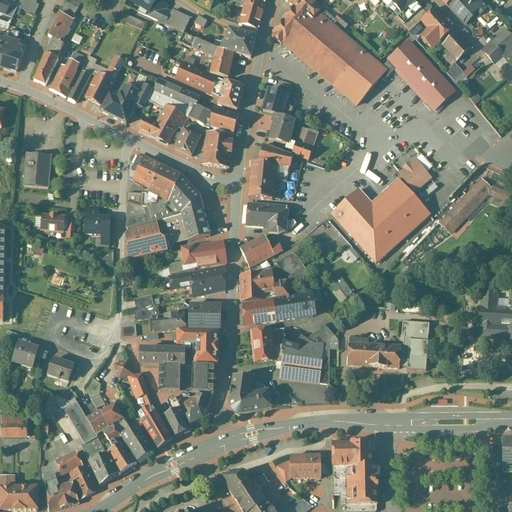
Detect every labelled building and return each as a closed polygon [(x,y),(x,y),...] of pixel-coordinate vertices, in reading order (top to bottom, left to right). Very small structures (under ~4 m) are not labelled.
[(18,7),(0,0),(0,15),(12,20),(18,8),(18,7)] [(31,3),(25,0),(21,0),(18,7),(18,8),(23,10),(26,5),(29,7),(31,3)] [(82,2),(77,0),(68,0),(67,3),(77,9),(82,2)] [(156,0),(133,0),(132,1),(134,2),(134,5),(138,8),(141,7),(142,6),(149,11),(150,11),(156,1),(156,0)] [(200,0),(198,5),(210,11),(214,0),(200,0)] [(246,0),(237,0),(235,6),(244,8),(246,0)] [(264,5),(250,0),(246,0),(244,8),(239,25),(239,26),(257,30),(264,5)] [(283,0),(293,8),(291,10),(290,11),(283,20),(282,20),(282,21),(283,22),(273,33),(272,34),(274,36),(273,37),(272,36),(271,38),(281,46),(282,44),(305,17),(311,23),(318,15),(322,10),(310,0),(283,0)] [(395,0),(395,1),(396,2),(397,1),(405,10),(405,11),(415,2),(417,0),(395,0)] [(469,0),(458,0),(449,9),(465,26),(477,15),(479,17),(482,14),(485,11),(483,9),(474,0),(471,0),(470,1),(469,0)] [(167,7),(156,1),(150,11),(149,11),(145,17),(157,22),(164,12),(167,7)] [(415,2),(405,11),(405,10),(403,12),(396,18),(404,27),(422,10),(415,2)] [(35,5),(31,3),(29,7),(26,5),(23,10),(18,8),(34,16),(39,6),(35,5)] [(77,9),(67,3),(60,15),(71,20),(77,9)] [(125,7),(122,12),(133,17),(136,12),(125,7)] [(495,18),(487,9),(485,11),(482,14),(490,22),(495,18)] [(422,10),(404,27),(409,33),(421,22),(427,16),(422,10)] [(453,30),(434,10),(427,16),(421,22),(429,31),(421,38),(432,50),(440,42),(453,30)] [(190,20),(172,11),(170,15),(165,26),(183,34),(190,20)] [(164,12),(157,22),(165,26),(170,15),(164,12)] [(146,25),(122,14),(119,21),(142,32),(146,25)] [(12,20),(0,15),(0,27),(8,31),(12,20)] [(71,20),(60,15),(48,38),(52,39),(61,44),(61,43),(72,22),(73,21),(71,20)] [(305,17),(282,44),(286,47),(286,48),(287,48),(288,49),(289,50),(298,57),(298,58),(308,66),(309,67),(315,72),(315,73),(316,73),(323,79),(333,87),(332,87),(333,88),(357,108),(387,73),(318,15),(311,23),(305,17)] [(348,24),(339,16),(335,20),(345,28),(348,24)] [(207,22),(198,17),(194,25),(203,29),(207,22)] [(256,38),(229,31),(226,44),(223,43),(221,51),(224,51),(224,53),(234,55),(250,59),(256,38)] [(511,38),(506,31),(485,50),(484,53),(490,59),(498,52),(506,62),(511,56),(511,38)] [(196,40),(183,34),(179,44),(192,49),(196,40)] [(456,34),(442,46),(457,62),(471,50),(456,34)] [(0,42),(0,68),(1,69),(12,41),(7,39),(0,42)] [(52,39),(45,56),(34,82),(45,87),(53,71),(58,61),(55,59),(61,44),(52,39)] [(216,50),(196,40),(192,49),(213,60),(216,50)] [(26,46),(12,41),(1,69),(2,69),(2,68),(16,73),(26,46)] [(454,93),(409,43),(388,63),(433,112),(454,93)] [(221,51),(216,49),(216,50),(213,60),(212,66),(210,66),(209,69),(211,69),(210,75),(228,79),(234,55),(224,53),(224,51),(221,51)] [(87,59),(74,53),(66,69),(75,74),(79,66),(83,68),(87,59)] [(117,54),(107,73),(105,72),(104,75),(103,75),(102,77),(114,83),(128,57),(126,56),(125,58),(117,54)] [(96,62),(88,57),(87,59),(83,68),(91,72),(96,62)] [(194,62),(186,58),(182,67),(191,70),(191,69),(194,62)] [(463,74),(454,64),(445,72),(454,82),(463,74)] [(66,69),(61,67),(49,91),(66,99),(78,75),(75,74),(66,69)] [(191,69),(191,70),(182,67),(176,80),(219,99),(223,83),(191,69)] [(91,72),(83,68),(81,73),(89,76),(91,72)] [(81,73),(76,82),(67,100),(68,100),(69,98),(76,102),(75,104),(76,104),(90,77),(89,76),(81,73)] [(102,77),(97,74),(85,99),(101,108),(105,100),(114,83),(102,77)] [(463,74),(454,82),(458,86),(467,78),(463,74)] [(140,93),(133,106),(135,107),(142,110),(146,102),(149,97),(156,83),(150,80),(147,79),(140,93)] [(200,99),(158,81),(153,92),(194,110),(195,111),(196,107),(200,99)] [(243,88),(224,82),(223,83),(219,99),(217,106),(237,112),(243,88)] [(124,86),(117,100),(110,96),(100,113),(126,125),(135,107),(133,106),(140,93),(124,86)] [(287,96),(269,90),(262,112),(274,116),(281,118),(284,107),(287,96)] [(163,104),(149,97),(146,102),(160,110),(163,104)] [(188,119),(167,107),(156,126),(144,120),(139,131),(150,137),(168,146),(177,128),(182,131),(188,119)] [(195,111),(194,110),(189,120),(197,124),(204,111),(196,107),(195,111)] [(293,109),(284,107),(281,118),(290,120),(293,109)] [(238,118),(214,110),(212,116),(209,128),(233,135),(238,118)] [(204,111),(197,124),(203,127),(209,129),(209,128),(212,116),(204,111)] [(281,118),(274,116),(271,124),(274,125),(270,141),(287,146),(293,121),(290,120),(281,118)] [(200,139),(183,131),(174,149),(192,157),(200,139)] [(308,131),(302,147),(290,142),(288,151),(293,152),(292,156),(308,162),(313,150),(312,150),(318,134),(308,131)] [(233,137),(206,133),(202,166),(229,170),(233,137)] [(292,157),(263,147),(259,165),(289,169),(292,157)] [(52,157),(26,155),(23,188),(48,190),(52,157)] [(180,178),(158,168),(156,171),(151,169),(153,165),(139,158),(134,167),(130,165),(129,178),(134,180),(133,182),(150,190),(148,192),(169,202),(180,178)] [(430,180),(415,163),(400,175),(415,193),(430,180)] [(259,165),(252,164),(249,196),(248,200),(273,202),(275,181),(286,184),(289,169),(259,165)] [(200,199),(180,178),(169,202),(181,215),(200,199)] [(482,181),(455,208),(464,217),(480,200),(482,202),(488,195),(509,204),(511,196),(493,189),(492,191),(482,181)] [(358,190),(330,216),(374,264),(428,215),(397,182),(372,205),(358,190)] [(142,195),(128,194),(127,205),(141,209),(142,195)] [(181,216),(129,232),(129,233),(131,232),(132,236),(129,237),(126,241),(128,247),(125,251),(129,263),(171,253),(175,246),(188,242),(188,243),(210,238),(201,203),(201,200),(200,199),(181,215),(181,216)] [(169,202),(146,209),(147,215),(140,217),(139,216),(126,217),(125,229),(129,232),(181,216),(181,215),(169,202)] [(277,208),(248,206),(245,227),(248,228),(268,230),(269,230),(268,236),(271,236),(278,237),(285,235),(289,232),(296,226),(294,223),(286,222),(287,208),(277,208)] [(109,220),(98,219),(98,209),(87,209),(86,236),(102,237),(102,246),(108,246),(108,247),(109,247),(109,220)] [(461,218),(453,210),(439,225),(447,232),(461,218)] [(313,213),(309,216),(313,222),(317,219),(313,213)] [(65,218),(57,218),(57,217),(50,216),(50,217),(42,216),(40,233),(63,235),(64,234),(67,234),(67,225),(64,224),(65,218)] [(296,226),(289,232),(285,235),(278,237),(271,236),(273,240),(276,238),(279,244),(283,252),(299,243),(317,228),(313,222),(309,216),(296,226)] [(76,223),(68,222),(67,225),(67,234),(66,240),(74,241),(76,223)] [(264,237),(240,250),(249,270),(283,252),(279,244),(270,249),(267,243),(264,237)] [(43,254),(45,244),(32,241),(29,251),(43,254)] [(223,244),(193,248),(193,249),(182,251),(184,264),(182,264),(175,265),(176,271),(177,275),(197,270),(223,266),(226,266),(225,257),(223,244)] [(345,251),(354,262),(360,257),(351,246),(345,251)] [(113,252),(104,252),(103,252),(102,253),(102,254),(101,263),(113,268),(113,252)] [(341,253),(308,274),(311,278),(340,259),(341,261),(345,258),(341,253)] [(272,273),(257,275),(258,279),(253,279),(253,278),(242,280),(242,304),(261,302),(261,301),(274,299),(275,302),(288,299),(292,297),(300,291),(298,287),(311,279),(311,278),(308,274),(295,255),(276,264),(280,271),(278,272),(280,284),(274,285),(272,273)] [(169,267),(157,270),(160,280),(171,277),(169,267)] [(225,268),(189,275),(169,278),(170,282),(178,280),(179,290),(192,287),(194,299),(225,292),(225,268)] [(340,289),(334,281),(329,285),(335,293),(340,289)] [(496,296),(481,295),(478,340),(511,341),(511,289),(509,289),(508,302),(496,301),(496,296)] [(273,301),(243,306),(243,328),(244,328),(313,318),(310,295),(288,299),(275,302),(273,302),(273,301)] [(152,297),(134,300),(136,312),(154,309),(152,297)] [(208,308),(190,307),(189,315),(189,332),(218,332),(220,332),(220,314),(216,314),(217,308),(208,308)] [(136,312),(134,313),(135,323),(149,321),(149,319),(159,318),(158,308),(154,309),(136,312)] [(159,318),(149,319),(149,321),(150,335),(158,334),(178,332),(189,332),(189,315),(159,318)] [(428,324),(402,322),(399,348),(398,366),(424,369),(428,324)] [(323,325),(306,341),(311,345),(327,350),(328,341),(333,336),(323,325)] [(136,326),(122,326),(123,338),(137,337),(136,326)] [(294,333),(285,330),(283,335),(286,336),(301,341),(302,338),(294,333)] [(271,331),(251,333),(254,364),(274,362),(274,364),(275,364),(271,331)] [(20,336),(7,332),(7,341),(18,345),(18,344),(20,336)] [(189,332),(178,332),(177,335),(158,337),(158,349),(142,351),(140,351),(140,367),(159,367),(195,368),(195,365),(214,366),(217,366),(218,332),(189,332)] [(150,335),(143,336),(142,351),(158,349),(158,337),(158,334),(150,335)] [(301,341),(286,336),(283,350),(296,355),(301,341)] [(368,341),(349,339),(347,367),(398,370),(398,366),(399,348),(368,346),(368,341)] [(38,351),(18,344),(18,345),(12,363),(21,366),(22,363),(33,367),(32,369),(33,369),(38,351)] [(321,361),(283,356),(280,380),(318,385),(321,361)] [(74,367),(53,360),(48,375),(58,379),(57,382),(59,383),(60,379),(69,382),(74,367)] [(128,361),(115,365),(120,381),(128,378),(133,376),(128,361)] [(329,362),(321,361),(318,385),(328,386),(329,387),(329,386),(329,379),(329,378),(329,371),(329,370),(329,364),(330,363),(329,362)] [(214,366),(195,365),(195,368),(159,367),(158,393),(190,394),(211,397),(213,397),(214,366)] [(150,394),(142,375),(133,376),(128,378),(136,398),(138,399),(142,397),(149,395),(150,394)] [(254,379),(233,378),(232,388),(231,388),(230,400),(232,410),(233,412),(235,411),(238,413),(238,415),(241,415),(272,409),(269,397),(268,393),(260,382),(254,379)] [(100,386),(92,379),(85,389),(90,400),(99,396),(100,386)] [(69,388),(57,397),(58,397),(58,398),(64,401),(73,394),(69,388)] [(73,394),(64,401),(69,403),(75,400),(78,399),(75,393),(73,394)] [(142,397),(148,410),(154,408),(149,395),(142,397)] [(275,396),(269,397),(272,409),(278,407),(275,396)] [(64,401),(58,398),(58,397),(57,397),(54,404),(65,412),(77,405),(75,400),(69,403),(64,401)] [(187,423),(175,398),(166,402),(172,413),(159,419),(171,440),(191,430),(190,430),(187,422),(187,423)] [(197,400),(181,407),(190,425),(202,419),(206,413),(210,402),(197,400)] [(86,421),(77,405),(65,412),(85,446),(85,447),(97,439),(95,436),(86,421)] [(154,408),(148,410),(151,417),(157,414),(155,411),(154,408)] [(114,409),(102,415),(101,412),(100,413),(108,428),(114,425),(121,421),(114,409)] [(157,414),(151,417),(148,410),(139,415),(143,422),(140,424),(158,451),(159,451),(158,449),(171,442),(171,443),(172,442),(159,419),(157,414)] [(124,445),(119,448),(115,442),(121,437),(114,425),(108,428),(100,413),(98,414),(92,417),(86,421),(95,436),(102,432),(110,443),(102,448),(104,452),(108,450),(110,454),(107,456),(119,476),(136,465),(124,445)] [(27,418),(1,418),(1,426),(1,438),(27,438),(27,418)] [(137,427),(128,433),(121,421),(114,425),(121,437),(138,464),(154,453),(137,427)] [(97,439),(85,447),(85,446),(81,447),(100,488),(119,476),(107,456),(106,456),(104,452),(102,448),(97,439)] [(511,440),(502,440),(503,465),(511,465),(511,440)] [(372,442),(350,443),(350,444),(332,444),(332,468),(346,468),(347,507),(376,506),(377,506),(377,489),(378,489),(378,482),(377,482),(377,477),(376,467),(372,467),(372,454),(375,454),(375,445),(372,446),(372,442)] [(77,455),(74,454),(55,463),(62,477),(83,467),(77,455)] [(320,458),(290,458),(290,463),(290,480),(291,480),(320,480),(320,458)] [(290,463),(277,468),(286,483),(290,480),(290,463)] [(511,465),(503,465),(503,475),(511,475),(511,465)] [(71,485),(59,489),(56,479),(53,477),(50,468),(41,470),(44,479),(43,480),(47,493),(48,511),(54,511),(61,510),(66,509),(66,510),(69,509),(69,508),(74,507),(73,507),(79,505),(78,502),(80,501),(96,493),(85,469),(70,476),(74,486),(73,487),(72,484),(72,485),(72,484),(70,484),(71,485)] [(346,468),(332,468),(333,496),(340,496),(340,511),(376,511),(376,506),(347,507),(346,468)] [(244,473),(221,480),(241,511),(273,511),(271,509),(270,509),(267,503),(265,504),(259,496),(261,495),(258,490),(257,489),(256,490),(251,483),(244,473)] [(253,482),(251,483),(256,490),(257,489),(258,490),(267,484),(261,473),(250,479),(253,482)] [(37,511),(38,489),(14,490),(14,478),(0,478),(0,511),(37,511)] [(302,500),(293,506),(296,511),(307,511),(313,508),(302,500)]
